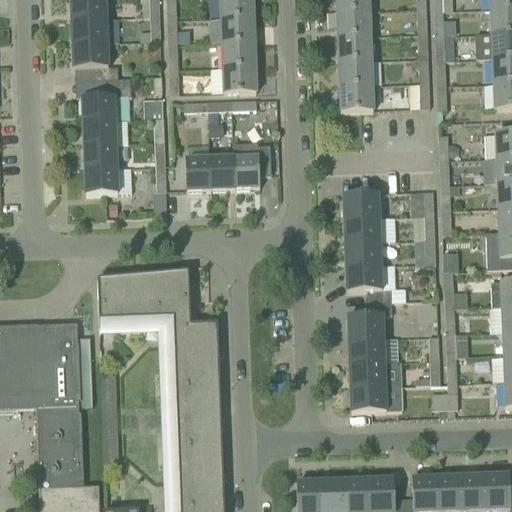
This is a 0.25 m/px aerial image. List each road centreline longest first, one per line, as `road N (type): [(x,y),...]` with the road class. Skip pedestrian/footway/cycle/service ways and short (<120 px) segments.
road 1 (residential): [(34,252),(24,0)]
road 2 (residential): [(296,244),(289,0)]
road 3 (residential): [(306,442),(511,437)]
road 4 (residential): [(242,447),(227,247)]
road 5 (residential): [(306,442),(296,244)]
road 6 (residential): [(227,247),(34,252)]
